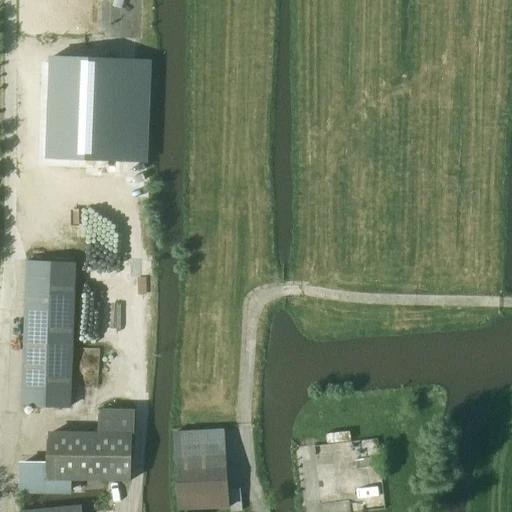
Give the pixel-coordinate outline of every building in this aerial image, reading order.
[(35,107),(30,198),(125,201),(127,107),(35,107)] [(26,262),(20,406),(68,408),(74,264),(26,262)] [(125,410),(98,410),(98,433),(131,434),(131,410),(125,410)] [(177,511),(240,507),(239,489),(227,490),(223,429),(173,432),(177,511)] [(20,461),(19,494),(41,494),(71,495),(71,491),(72,482),(126,483),(128,483),(130,483),(130,479),(131,434),(98,433),(49,432),(48,462),(20,461)]
